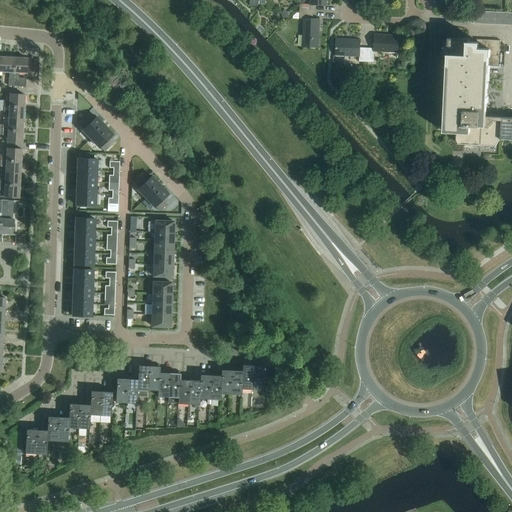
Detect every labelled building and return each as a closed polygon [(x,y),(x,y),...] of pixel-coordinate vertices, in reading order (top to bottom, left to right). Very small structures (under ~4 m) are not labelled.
[(299,11),(313,12),(314,5),(326,5),(326,0),(309,0),(309,4),(304,4),(300,3),(299,3),(299,11)] [(313,12),(299,11),(299,18),(303,19),(301,46),(319,47),(320,19),(313,19),(313,12)] [(374,48),(367,48),(366,62),(374,62),(374,51),(398,53),(399,36),(375,35),(374,48)] [(469,39),(448,38),(444,131),(457,132),(456,143),(496,145),(500,139),(511,139),(511,117),(510,117),(510,121),(505,121),(505,117),(486,116),(488,65),(499,66),(500,40),(477,39),(477,42),(469,42),(469,39)] [(366,62),(367,48),(360,48),(360,40),(336,39),(335,55),(360,57),(359,65),(363,65),(363,62),(366,62)] [(14,85),(15,57),(3,56),(2,71),(9,71),(8,85),(14,85)] [(15,57),(14,85),(26,86),(26,77),(19,77),(19,71),(26,72),(27,66),(33,66),(33,58),(27,57),(26,57),(15,57)] [(9,105),(24,106),(25,96),(25,94),(10,93),(9,105)] [(5,111),(9,112),(8,117),(23,118),(24,106),(9,105),(5,105),(0,104),(0,110),(5,110),(5,111)] [(83,130),(91,138),(105,125),(97,116),(92,121),(87,116),(79,124),(84,129),(83,130)] [(8,117),(8,130),(23,130),(23,118),(8,117)] [(113,134),(105,125),(91,138),(99,147),(100,146),(105,151),(113,143),(108,138),(113,134)] [(3,129),(0,129),(0,133),(7,134),(7,142),(23,143),(23,142),(22,142),(23,130),(8,130),(3,129)] [(0,154),(0,159),(22,161),(22,150),(23,148),(7,147),(7,155),(0,154)] [(78,158),(78,170),(97,170),(97,159),(78,158)] [(6,172),(21,173),(22,161),(0,159),(0,164),(6,165),(6,172)] [(78,170),(77,181),(96,182),(97,170),(78,170)] [(0,183),(20,184),(21,173),(6,172),(6,178),(0,178),(0,179),(0,178),(0,183)] [(138,189),(146,197),(160,184),(152,176),(147,180),(143,175),(134,183),(139,188),(138,189)] [(77,181),(77,193),(96,193),(96,182),(77,181)] [(20,184),(0,183),(0,189),(5,190),(5,196),(20,197),(20,195),(20,184)] [(168,202),(164,197),(168,193),(160,184),(146,197),(154,206),(155,205),(160,211),(168,202)] [(77,193),(76,204),(95,205),(96,193),(77,193)] [(8,200),(3,200),(1,233),(11,233),(11,234),(13,234),(14,219),(7,218),(8,200)] [(76,218),(75,229),(95,230),(95,218),(76,218)] [(174,232),(174,221),(156,220),(155,231),(174,232)] [(75,229),(75,241),(94,242),(95,230),(75,229)] [(155,231),(155,242),(173,243),(174,232),(155,231)] [(75,241),(75,252),(94,253),(94,242),(75,241)] [(155,242),(155,253),(173,254),(173,243),(155,242)] [(75,252),(74,264),(93,265),(94,253),(75,252)] [(155,253),(154,264),(173,265),(173,254),(155,253)] [(171,276),(172,276),(173,265),(154,264),(154,275),(171,276)] [(74,268),(74,280),(93,281),(93,269),(74,268)] [(74,280),(73,292),(92,292),(93,281),(74,280)] [(171,293),(172,282),(154,282),(153,293),(171,293)] [(73,292),(73,303),(92,304),(92,292),(73,292)] [(153,293),(153,304),(171,304),(171,293),(153,293)] [(73,303),(72,315),(91,316),(92,304),(73,303)] [(152,315),(171,315),(171,304),(153,304),(152,315)] [(170,327),(171,315),(152,315),(152,326),(170,327)] [(138,388),(148,389),(149,366),(139,365),(138,379),(137,388),(138,388)] [(242,388),(252,388),(253,365),(243,365),(242,371),(243,371),(242,388)] [(264,366),(253,365),(252,388),(263,389),(264,366)] [(149,366),(148,389),(158,389),(159,372),(160,366),(149,366)] [(220,393),(231,394),(232,370),(221,370),(221,376),(220,393)] [(242,371),(232,370),(231,394),(242,394),(242,388),(243,371),(242,371)] [(170,373),(159,372),(158,389),(158,395),(169,396),(170,373)] [(170,373),(169,396),(179,396),(180,380),(180,374),(170,373)] [(200,398),(210,398),(211,375),(200,374),(200,381),(201,381),(200,398)] [(221,376),(211,375),(210,398),(220,399),(220,393),(221,376)] [(126,401),(128,379),(117,378),(116,401),(126,401)] [(138,379),(128,379),(126,401),(137,402),(138,388),(137,388),(138,379)] [(189,403),(190,380),(180,380),(179,396),(178,402),(189,403)] [(200,381),(190,380),(189,403),(200,403),(200,398),(201,381),(200,381)] [(90,413),(91,413),(101,414),(102,391),(91,391),(91,405),(90,413)] [(102,391),(101,414),(111,414),(113,392),(102,391)] [(69,426),(79,427),(80,404),(70,404),(69,418),(69,426)] [(91,405),(80,404),(79,427),(90,427),(91,413),(90,413),(91,405)] [(47,439),(48,439),(57,440),(59,417),(48,417),(47,430),(48,430),(47,439)] [(69,418),(59,417),(57,440),(69,441),(69,426),(69,418)] [(36,453),(37,430),(27,429),(26,453),(36,453)] [(47,430),(37,430),(36,453),(47,454),(48,439),(47,439),(48,430),(47,430)]
